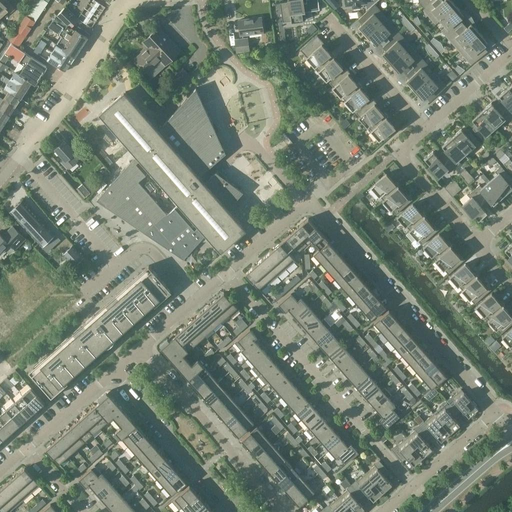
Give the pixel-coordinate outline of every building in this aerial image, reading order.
[(0,0),(0,17),(8,10),(10,13),(15,9),(7,0),(5,0),(2,3),(0,0)] [(307,6),(304,6),(302,0),(298,0),(294,1),(294,3),(290,3),(289,0),(280,2),(282,21),(291,20),(291,22),(303,21),(302,12),(304,11),(304,12),(319,10),(318,0),(306,2),(307,6)] [(366,4),(367,10),(378,0),(342,0),(344,7),(353,6),(353,7),(360,6),(360,5),(366,4)] [(419,0),(419,2),(425,8),(433,0),(403,0),(403,1),(407,1),(407,0),(419,0)] [(435,24),(440,20),(439,20),(455,6),(450,0),(433,0),(425,8),(422,10),(435,24)] [(358,27),(366,36),(387,18),(374,4),(357,20),(361,24),(358,27)] [(441,31),(447,37),(464,22),(461,18),(464,15),(455,6),(439,20),(440,20),(445,27),(441,31)] [(22,22),(16,30),(25,36),(35,21),(26,15),(22,22)] [(412,20),(417,26),(421,23),(417,15),(412,20)] [(238,19),(240,34),(263,31),(261,16),(238,19)] [(401,19),(404,26),(409,22),(404,16),(401,19)] [(387,18),(366,36),(370,40),(374,45),(377,43),(381,47),(398,31),(397,30),(387,18)] [(409,22),(404,26),(412,31),(415,28),(409,22)] [(447,37),(458,51),(479,33),(471,23),(468,26),(464,22),(447,37)] [(62,36),(56,45),(75,57),(88,37),(89,34),(78,26),(76,29),(72,27),(69,32),(63,28),(59,34),(62,36)] [(150,44),(162,57),(167,63),(180,50),(159,27),(145,39),(150,44)] [(14,34),(10,39),(9,40),(19,46),(25,36),(16,30),(14,34)] [(382,54),(390,63),(411,45),(398,31),(381,47),(385,51),(382,54)] [(479,33),(458,51),(470,65),(488,49),(484,45),(487,42),(479,33)] [(317,35),(300,50),(315,67),(329,54),(323,46),(325,44),(317,35)] [(249,50),(247,38),(235,39),(236,52),(249,50)] [(430,41),(436,47),(441,42),(434,38),(430,41)] [(42,40),(38,45),(44,48),(47,43),(42,40)] [(441,42),(436,47),(441,53),(445,50),(441,42)] [(424,46),(428,53),(433,49),(428,43),(424,46)] [(11,44),(5,53),(10,56),(19,62),(25,66),(19,74),(32,82),(35,84),(46,67),(11,44)] [(162,57),(150,44),(134,59),(147,72),(162,57)] [(56,45),(52,53),(70,64),(75,57),(56,45)] [(401,70),(405,74),(422,59),(411,45),(390,63),(398,72),(401,70)] [(433,49),(428,53),(435,58),(439,55),(433,49)] [(329,54),(315,67),(327,80),(341,68),(335,60),(337,58),(331,52),(329,54)] [(5,53),(0,60),(5,63),(10,56),(5,53)] [(70,64),(52,53),(47,60),(57,66),(65,71),(70,64)] [(405,81),(414,90),(429,76),(423,70),(428,65),(422,59),(405,74),(408,78),(405,81)] [(0,61),(0,71),(1,72),(3,70),(6,71),(8,69),(9,67),(0,61)] [(454,68),(460,74),(465,70),(458,65),(454,68)] [(171,79),(177,85),(188,74),(183,68),(171,79)] [(329,83),(341,96),(355,83),(349,76),(351,74),(346,68),(329,83)] [(448,73),(452,81),(457,76),(452,70),(448,73)] [(15,72),(10,80),(26,91),(32,82),(19,74),(15,72)] [(429,76),(414,90),(422,100),(425,97),(429,101),(446,86),(434,72),(429,76)] [(10,80),(4,88),(9,91),(21,99),(26,91),(10,80)] [(355,83),(341,96),(353,110),(368,98),(361,90),(363,88),(358,82),(355,83)] [(136,155),(96,201),(183,260),(206,234),(221,251),(246,229),(228,209),(243,192),(216,172),(204,182),(199,176),(226,153),(196,87),(159,130),(155,125),(124,90),(99,112),(136,155)] [(503,101),(499,104),(511,118),(511,116),(511,91),(509,87),(499,96),(503,101)] [(9,91),(3,99),(15,107),(21,99),(9,91)] [(0,97),(0,109),(10,116),(15,107),(3,99),(0,97)] [(355,113),(367,126),(382,113),(375,106),(377,104),(372,98),(355,113)] [(155,107),(160,112),(165,107),(160,102),(155,107)] [(491,103),(481,111),(495,127),(503,120),(505,123),(511,118),(499,104),(496,108),(491,103)] [(316,111),(320,115),(325,111),(321,107),(316,111)] [(0,121),(4,124),(10,116),(0,109),(0,121)] [(382,113),(367,126),(380,140),(394,128),(387,120),(389,118),(384,111),(382,113)] [(495,127),(481,111),(472,120),(476,125),(472,129),(484,142),(490,136),(487,133),(495,127)] [(461,129),(451,138),(465,153),(473,146),(475,149),(481,144),(470,131),(466,134),(461,129)] [(285,133),(281,136),(288,146),(292,142),(285,133)] [(446,151),(442,155),(454,168),(460,163),(457,160),(465,153),(451,138),(442,146),(446,151)] [(64,160),(61,162),(68,170),(77,161),(77,160),(81,156),(82,157),(87,153),(80,145),(74,151),(64,140),(55,149),(64,160)] [(491,150),(494,150),(499,146),(495,141),(488,147),(491,150)] [(496,153),(496,155),(499,159),(505,153),(501,148),(496,153)] [(489,155),(489,152),(486,149),(480,154),(484,159),(489,155)] [(454,168),(442,155),(439,158),(433,152),(424,159),(430,165),(429,167),(438,177),(446,170),(448,173),(454,168)] [(496,161),(494,157),(491,157),(486,161),(490,166),(496,161)] [(511,160),(511,161),(509,158),(503,164),(511,174),(511,160)] [(497,174),(489,181),(503,196),(511,188),(511,187),(508,183),(511,179),(511,178),(501,166),(494,171),(497,174)] [(460,174),(464,179),(470,174),(465,169),(460,174)] [(371,187),(383,200),(398,188),(400,186),(395,180),(392,182),(385,174),(371,187)] [(470,174),(464,179),(468,183),(474,179),(470,174)] [(445,188),(448,192),(458,184),(454,180),(445,188)] [(479,185),(473,190),(485,203),(489,200),(493,205),(503,196),(489,181),(482,187),(479,185)] [(76,189),(84,198),(92,191),(84,182),(76,189)] [(458,184),(448,192),(452,197),(461,189),(458,184)] [(398,188),(383,200),(395,214),(412,199),(407,193),(404,195),(398,188)] [(485,203),(473,190),(467,195),(470,198),(462,205),(471,215),(473,214),(478,220),(487,213),(481,206),(485,203)] [(54,234),(22,200),(10,212),(42,246),(54,234)] [(397,216),(409,230),(424,218),(426,216),(421,210),(419,212),(412,204),(397,216)] [(301,240),(307,235),(316,227),(308,218),(294,231),(301,240)] [(424,218),(409,230),(422,244),(438,229),(433,223),(431,225),(424,218)] [(10,253),(25,239),(14,227),(3,237),(0,234),(0,253),(5,248),(10,253)] [(307,235),(319,249),(328,241),(316,227),(307,235)] [(298,243),(301,240),(294,231),(280,243),(288,252),(294,246),(299,252),(303,248),(298,243)] [(424,246),(436,260),(450,248),(453,246),(447,240),(445,241),(438,234),(424,246)] [(298,243),(303,248),(306,245),(301,240),(298,243)] [(313,254),(320,263),(335,249),(328,241),(319,249),(313,254)] [(295,261),(288,252),(280,243),(262,258),(278,276),(295,261)] [(84,257),(73,245),(62,255),(73,266),(84,257)] [(450,248),(436,260),(448,274),(465,259),(459,253),(457,255),(450,248)] [(320,263),(328,271),(343,257),(335,249),(320,263)] [(328,271),(335,279),(350,266),(343,257),(328,271)] [(261,291),(278,276),(262,258),(245,274),(261,291)] [(450,276),(462,290),(477,278),(479,276),(474,269),(471,271),(464,264),(450,276)] [(66,380),(126,328),(153,304),(155,306),(171,291),(149,265),(29,371),(51,397),(68,382),(66,380)] [(335,279),(342,287),(357,274),(350,266),(335,279)] [(309,273),(314,279),(318,276),(313,270),(309,273)] [(342,287),(349,295),(364,282),(357,274),(342,287)] [(297,275),(286,285),(289,289),(300,279),(297,275)] [(477,278),(462,290),(474,304),(491,289),(485,283),(483,285),(477,278)] [(318,284),(323,290),(327,286),(322,281),(318,284)] [(349,295),(356,304),(372,290),(364,282),(349,295)] [(289,289),(286,285),(274,295),(277,299),(289,289)] [(327,286),(323,290),(328,295),(332,292),(327,286)] [(285,312),(288,310),(301,298),(294,290),(278,304),(285,312)] [(356,304),(364,312),(379,298),(372,290),(356,304)] [(215,300),(228,315),(231,318),(240,310),(224,292),(215,300)] [(476,306),(488,320),(503,308),(505,306),(500,299),(498,301),(491,293),(476,306)] [(332,300),(337,306),(341,302),(336,297),(332,300)] [(288,310),(295,317),(308,306),(301,298),(288,310)] [(379,298),(364,312),(371,320),(386,307),(379,298)] [(215,300),(207,307),(221,322),(228,315),(215,300)] [(337,306),(338,306),(341,310),(342,311),(346,308),(341,302),(337,306)] [(295,317),(301,325),(314,314),(308,306),(295,317)] [(207,307),(199,314),(212,329),(221,322),(207,307)] [(503,308),(488,320),(500,334),(511,323),(511,313),(509,315),(503,308)] [(374,323),(381,331),(396,318),(389,310),(374,323)] [(347,316),(351,322),(355,319),(350,313),(347,316)] [(199,314),(191,321),(204,336),(212,329),(199,314)] [(301,325),(308,332),(321,321),(314,314),(301,325)] [(315,340),(328,329),(331,326),(324,318),(321,321),(308,332),(315,340)] [(381,331),(388,340),(403,326),(396,318),(381,331)] [(355,319),(351,322),(356,328),(360,324),(355,319)] [(191,321),(183,328),(196,343),(204,336),(191,321)] [(244,321),(239,326),(242,330),(248,325),(244,321)] [(242,330),(239,326),(233,331),(236,335),(242,330)] [(388,340),(395,348),(410,334),(403,326),(388,340)] [(511,327),(503,336),(511,346),(511,327)] [(183,328),(175,335),(188,351),(196,343),(183,328)] [(237,340),(244,348),(254,340),(257,337),(250,329),(237,340)] [(315,340),(322,348),(334,336),(328,329),(315,340)] [(364,337),(369,342),(373,339),(368,333),(364,337)] [(395,348),(402,356),(418,343),(410,334),(395,348)] [(161,348),(188,379),(203,366),(203,365),(198,360),(198,359),(192,364),(183,355),(188,351),(175,335),(161,348)] [(228,336),(223,341),(226,344),(231,339),(228,336)] [(322,348),(328,355),(341,344),(334,336),(322,348)] [(373,339),(369,342),(374,348),(378,344),(373,339)] [(241,350),(248,358),(261,347),(254,340),(244,348),(241,350)] [(226,344),(223,341),(217,345),(220,349),(226,344)] [(402,356),(410,364),(425,351),(418,343),(402,356)] [(328,355),(335,363),(348,352),(341,344),(328,355)] [(248,358),(254,366),(255,366),(267,355),(261,347),(248,358)] [(205,354),(209,357),(214,352),(211,349),(205,354)] [(379,353),(383,358),(387,355),(382,349),(379,353)] [(410,364),(417,372),(432,359),(425,351),(410,364)] [(335,363),(342,371),(355,359),(348,352),(335,363)] [(252,368),(258,376),(274,362),(267,355),(255,366),(254,366),(252,368)] [(385,360),(388,364),(392,360),(387,355),(383,358),(385,360)] [(202,356),(198,360),(203,365),(207,362),(202,356)] [(342,371),(349,378),(361,367),(355,359),(342,371)] [(417,372),(424,381),(439,367),(432,359),(417,372)] [(265,384),(268,381),(281,370),(274,362),(258,376),(265,384)] [(224,366),(229,372),(233,369),(228,363),(224,366)] [(188,379),(196,387),(211,374),(203,366),(188,379)] [(393,369),(398,374),(402,371),(397,366),(393,369)] [(349,378),(355,386),(368,375),(361,367),(349,378)] [(439,367),(424,381),(431,389),(446,376),(439,367)] [(233,369),(229,372),(234,378),(238,374),(233,369)] [(23,378),(15,370),(12,372),(20,380),(23,378)] [(268,381),(275,389),(288,378),(281,370),(268,381)] [(402,371),(398,374),(403,380),(406,377),(402,371)] [(196,387),(203,395),(218,382),(211,374),(196,387)] [(355,386),(362,394),(375,382),(368,375),(355,386)] [(14,385),(7,377),(4,380),(11,388),(14,385)] [(275,389),(281,397),(294,385),(288,378),(275,389)] [(238,383),(243,388),(247,385),(242,379),(238,383)] [(203,395),(210,403),(225,390),(218,382),(203,395)] [(362,394),(369,401),(382,390),(375,382),(362,394)] [(407,385),(412,391),(416,387),(411,382),(407,385)] [(23,395),(36,410),(44,403),(31,388),(28,384),(19,391),(23,395)] [(247,385),(243,388),(248,394),(252,390),(251,389),(248,385),(247,385)] [(281,397),(288,404),(301,393),(294,385),(281,397)] [(369,401),(375,409),(388,398),(391,395),(385,387),(382,390),(369,401)] [(416,387),(412,391),(417,396),(421,393),(416,387)] [(461,389),(447,401),(456,411),(460,407),(468,417),(478,409),(461,389)] [(210,403),(217,411),(232,398),(225,390),(210,403)] [(121,438),(136,425),(109,393),(95,406),(108,421),(113,417),(121,426),(115,431),(116,432),(121,438)] [(288,404),(295,412),(308,401),(301,393),(288,404)] [(23,395),(14,402),(28,417),(36,410),(23,395)] [(253,399),(258,404),(261,401),(257,395),(253,399)] [(217,411),(224,420),(239,406),(232,398),(217,411)] [(375,409),(382,416),(392,408),(395,406),(388,398),(375,409)] [(6,409),(20,425),(28,417),(14,402),(14,403),(11,399),(3,406),(6,409)] [(261,401),(258,404),(263,410),(266,407),(261,401)] [(295,412),(302,420),(314,408),(308,401),(295,412)] [(447,401),(433,413),(450,433),(460,425),(451,415),(456,411),(447,401)] [(100,428),(108,421),(95,406),(87,413),(100,428)] [(224,420),(231,428),(246,414),(239,406),(224,420)] [(302,420),(308,427),(321,416),(314,408),(302,420)] [(392,408),(382,416),(379,419),(386,427),(399,416),(392,408)] [(6,409),(0,414),(0,418),(11,432),(20,425),(6,409)] [(92,435),(100,428),(87,413),(79,420),(92,435)] [(433,413),(419,425),(428,435),(432,432),(441,441),(450,433),(433,413)] [(246,414),(231,428),(239,436),(254,423),(246,414)] [(270,419),(275,425),(279,421),(274,416),(270,419)] [(315,435),(328,424),(321,416),(308,427),(309,427),(306,430),(312,437),(315,435)] [(0,418),(0,435),(3,439),(11,432),(0,418)] [(84,442),(92,435),(79,420),(70,427),(84,442)] [(279,421),(275,425),(280,430),(284,427),(279,421)] [(315,435),(322,443),(335,431),(328,424),(315,435)] [(121,438),(128,446),(144,433),(136,425),(121,438)] [(419,425),(406,438),(423,457),(432,449),(424,439),(428,435),(419,425)] [(241,439),(249,448),(264,435),(257,426),(241,439)] [(76,449),(84,442),(70,427),(62,434),(76,449)] [(322,443),(329,450),(341,439),(335,431),(322,443)] [(121,438),(116,432),(113,436),(118,441),(121,438)] [(285,435),(290,441),(293,437),(289,432),(285,435)] [(128,446),(135,454),(151,441),(144,433),(128,446)] [(68,456),(76,449),(62,434),(54,441),(68,456)] [(249,448),(256,456),(271,443),(264,435),(249,448)] [(293,437),(290,441),(294,446),(298,443),(295,439),(293,437)] [(109,438),(103,443),(107,447),(112,442),(109,438)] [(423,457),(406,438),(392,450),(401,460),(405,456),(414,465),(423,457)] [(336,458),(339,456),(348,446),(341,439),(329,450),(336,458)] [(59,464),(68,456),(54,441),(46,449),(59,464)] [(135,454),(143,462),(158,449),(151,441),(135,454)] [(256,456),(263,464),(278,451),(271,443),(256,456)] [(348,446),(339,456),(345,463),(358,452),(351,444),(348,446)] [(299,451),(304,457),(308,454),(303,448),(299,451)] [(99,449),(94,454),(97,458),(103,453),(99,449)] [(143,462),(150,471),(165,457),(158,449),(143,462)] [(110,456),(113,460),(119,454),(115,451),(110,456)] [(263,464),(270,472),(285,459),(278,451),(263,464)] [(97,458),(94,454),(88,459),(92,462),(97,458)] [(308,454),(304,457),(309,463),(313,459),(308,454)] [(150,471),(157,479),(172,465),(165,457),(150,471)] [(115,462),(120,468),(124,464),(119,459),(115,462)] [(270,472),(277,480),(293,467),(285,459),(270,472)] [(379,461),(365,473),(383,493),(392,484),(383,475),(388,471),(379,461)] [(328,464),(324,468),(327,472),(335,465),(332,462),(328,465),(328,464)] [(83,463),(78,468),(81,472),(87,467),(83,463)] [(124,464),(120,468),(125,473),(129,470),(124,464)] [(313,468),(318,473),(322,470),(317,464),(313,468)] [(86,488),(89,485),(102,474),(94,465),(79,479),(86,488)] [(157,479),(164,487),(179,473),(172,465),(157,479)] [(24,467),(7,483),(23,500),(40,485),(24,467)] [(277,480),(285,488),(300,475),(293,467),(277,480)] [(81,472),(78,468),(72,473),(75,477),(81,472)] [(322,470),(318,473),(323,479),(327,475),(322,470)] [(179,473),(164,487),(171,495),(187,482),(179,473)] [(365,473),(352,485),(360,495),(365,491),(373,501),(383,493),(365,473)] [(89,485),(95,492),(108,481),(102,474),(89,485)] [(130,478),(135,484),(138,481),(133,475),(130,478)] [(285,488),(292,497),(307,483),(300,475),(285,488)] [(95,492),(102,500),(115,489),(108,481),(95,492)] [(138,481),(135,484),(139,488),(139,490),(143,486),(138,481)] [(0,488),(0,510),(1,511),(9,511),(23,500),(7,483),(0,488)] [(307,483),(292,497),(299,505),(314,492),(307,483)] [(179,510),(182,507),(197,494),(189,485),(171,501),(179,510)] [(352,485),(338,497),(350,511),(360,511),(364,508),(356,499),(360,495),(352,485)] [(102,500),(109,508),(122,496),(115,489),(102,500)] [(144,495),(149,500),(153,497),(148,491),(144,495)] [(182,507),(186,511),(192,511),(204,502),(197,494),(182,507)] [(109,508),(112,511),(119,511),(128,504),(122,496),(109,508)] [(153,497),(149,500),(154,506),(158,502),(153,497)] [(350,511),(338,497),(324,509),(326,511),(350,511)] [(43,499),(31,510),(32,511),(35,511),(46,503),(43,499)] [(192,511),(208,511),(211,510),(204,502),(192,511)]
